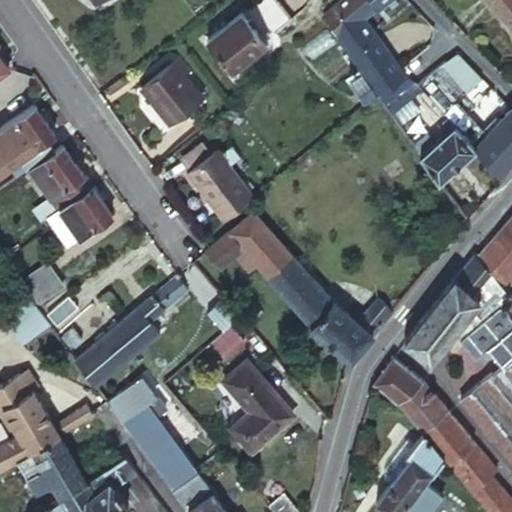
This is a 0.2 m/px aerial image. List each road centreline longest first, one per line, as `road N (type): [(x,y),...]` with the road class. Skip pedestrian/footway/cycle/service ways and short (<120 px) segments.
road 1 (residential): [(511,179),(359,362),(318,511)]
road 2 (residential): [(5,0),(182,251)]
road 3 (residential): [(175,511),(99,406)]
